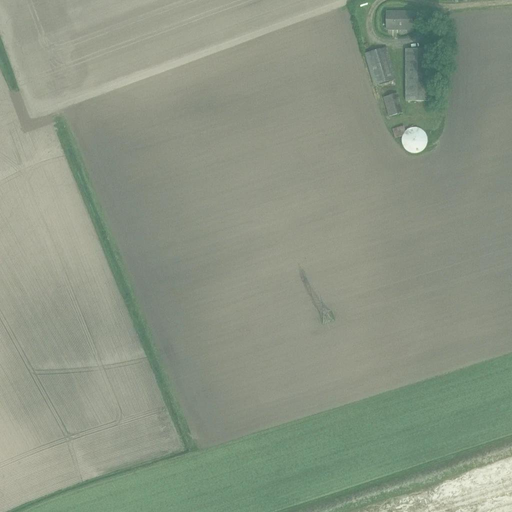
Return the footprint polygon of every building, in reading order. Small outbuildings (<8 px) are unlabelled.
[(387,30),(413,30),(413,13),(387,13),(387,30)] [(395,79),(387,48),(365,54),(374,85),(395,79)] [(429,50),(406,50),(406,101),(430,101),(429,50)] [(398,95),(384,99),(390,118),(403,114),(398,95)] [(403,127),(393,130),(395,138),(405,136),(403,127)] [(427,143),(427,142),(427,141),(427,140),(427,139),(426,138),(426,137),(425,135),(425,134),(424,133),(423,133),(422,132),(421,131),(420,131),(419,130),(417,130),(416,130),(415,130),(414,130),(412,130),(411,131),(410,131),(409,132),(407,133),(407,134),(406,135),(405,136),(404,137),(404,139),(403,140),(403,141),(403,142),(403,143),(403,144),(404,145),(404,147),(405,147),(405,149),(406,150),(407,150),(408,151),(409,152),(410,152),(410,153),(412,153),(413,154),(414,154),(415,154),(416,154),(418,154),(419,153),(420,153),(421,153),(422,152),(423,151),(424,150),(425,149),(426,147),(426,146),(427,146),(427,144),(427,143)]
